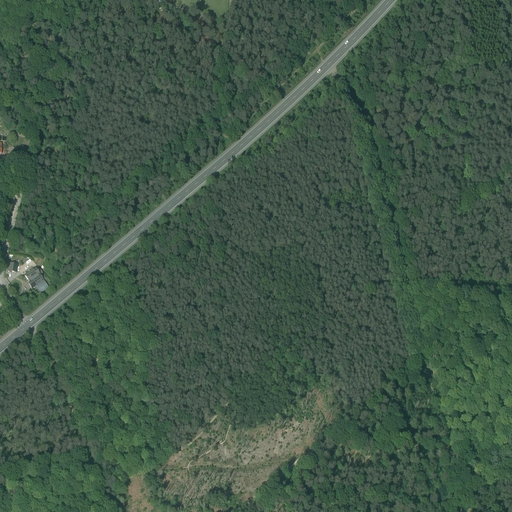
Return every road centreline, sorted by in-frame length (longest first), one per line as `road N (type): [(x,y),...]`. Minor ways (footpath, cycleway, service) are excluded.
road 1 (track): [(316,51),(368,116),(378,145),(469,511)]
road 2 (primary): [(27,326),(239,145),(388,0)]
road 3 (unclassified): [(70,0),(2,272),(27,326)]
road 4 (track): [(363,0),(227,138),(218,122),(230,0)]
road 5 (track): [(112,511),(27,326)]
